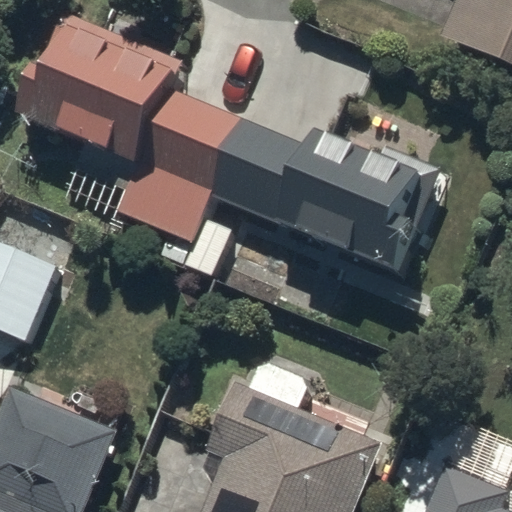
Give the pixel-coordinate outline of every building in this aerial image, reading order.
[(511,0),(470,0),(445,61),(511,88),(511,0)] [(189,79),(71,32),(30,143),(146,189),(127,234),(172,252),(167,267),(224,289),(242,245),(213,234),(220,216),(290,244),(287,253),(413,303),(429,263),(413,256),(435,199),(445,203),(450,189),(392,165),(385,182),(326,158),(322,168),(177,111),(189,79)] [(0,346),(35,359),(62,283),(0,260),(0,346)] [(369,511),(390,463),(304,428),(317,398),(268,377),(255,408),(242,402),(210,485),(224,491),(215,511),(369,511)] [(96,511),(123,448),(15,404),(0,439),(0,508),(8,511),(7,511),(96,511)] [(511,511),(511,507),(452,484),(441,511),(511,511)]
